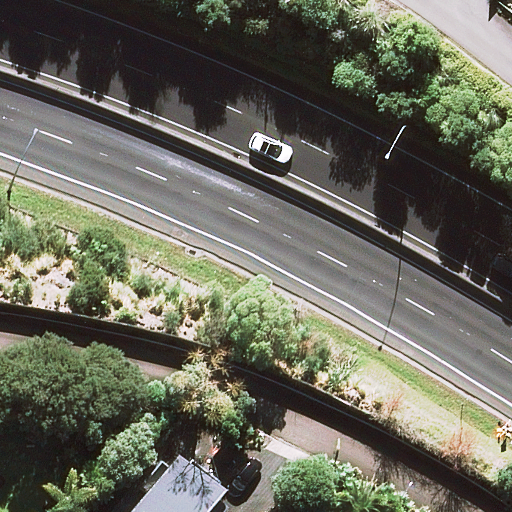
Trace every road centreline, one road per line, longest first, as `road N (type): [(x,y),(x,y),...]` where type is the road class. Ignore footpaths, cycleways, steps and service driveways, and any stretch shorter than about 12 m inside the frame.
road 1 (trunk): [(511,363),(310,248),(0,118)]
road 2 (trunk): [(511,388),(89,173),(0,160)]
road 3 (trunk): [(0,26),(238,115),(511,257)]
road 4 (residential): [(0,341),(247,394),(469,511)]
